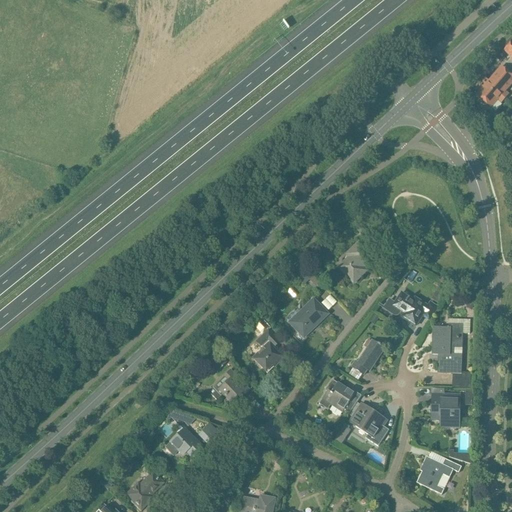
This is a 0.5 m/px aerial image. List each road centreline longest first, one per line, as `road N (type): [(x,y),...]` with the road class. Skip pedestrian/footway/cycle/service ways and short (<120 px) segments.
road 1 (secondary): [(0,485),(411,100)]
road 2 (motorway): [(0,321),(394,0)]
road 3 (motorway): [(354,0),(0,290)]
road 4 (residential): [(265,430),(416,242)]
road 5 (residential): [(493,511),(486,435),(492,278)]
road 6 (residential): [(492,278),(476,184),(411,100)]
road 7 (residential): [(411,100),(385,77),(430,55),(493,0)]
road 8 (secondary): [(411,100),(511,6)]
road 9 (residential): [(386,489),(265,430)]
